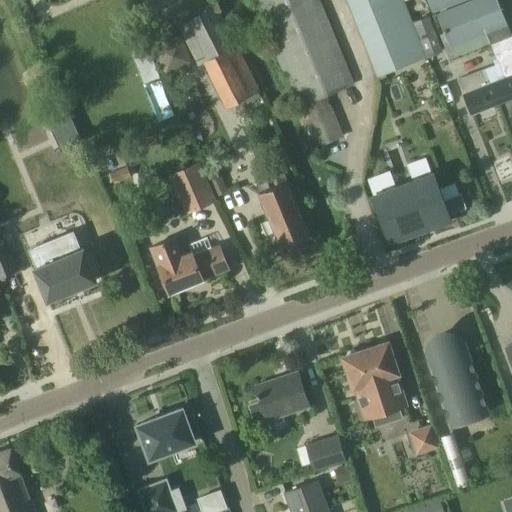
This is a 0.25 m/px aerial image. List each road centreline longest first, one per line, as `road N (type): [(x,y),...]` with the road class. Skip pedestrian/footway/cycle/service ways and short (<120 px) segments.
road 1 (tertiary): [(195,347),(511,230)]
road 2 (unknown): [(378,279),(357,196),(358,80),(334,0)]
road 3 (tertiary): [(0,424),(195,347)]
road 4 (residential): [(245,511),(195,347)]
